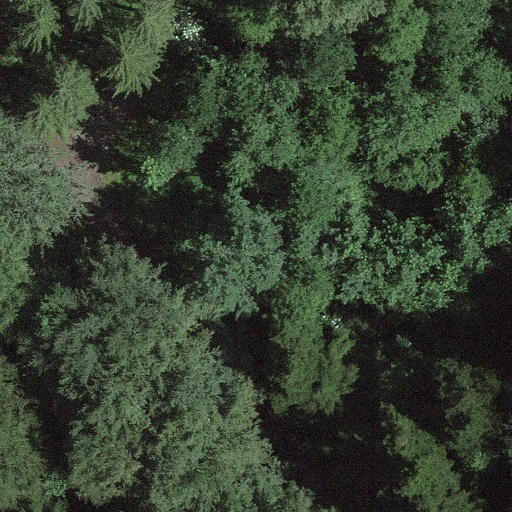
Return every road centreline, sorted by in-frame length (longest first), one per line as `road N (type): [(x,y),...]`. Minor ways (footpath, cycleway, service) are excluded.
road 1 (track): [(0,132),(363,511)]
road 2 (track): [(61,192),(182,0)]
